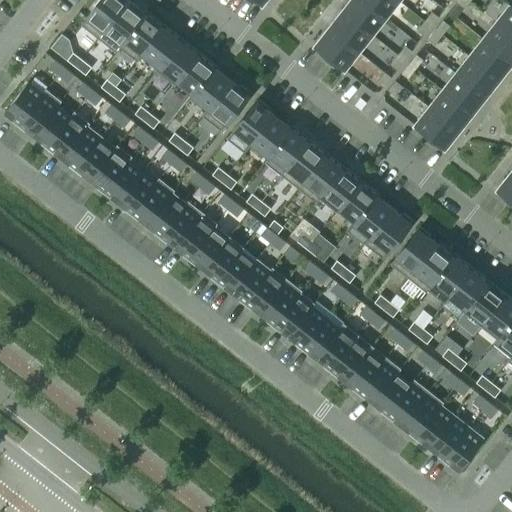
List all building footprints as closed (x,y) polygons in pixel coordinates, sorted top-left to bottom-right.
[(96,6),(81,24),(99,38),(129,0),(128,0),(97,0),(94,4),(96,6)] [(129,0),(99,38),(116,52),(120,48),(119,47),(147,12),(146,11),(145,13),(129,0)] [(362,0),(349,0),(341,10),(371,34),(385,17),(362,0)] [(397,0),(362,0),(385,17),(398,0),(397,0)] [(467,0),(455,0),(457,2),(464,8),(469,1),(467,0)] [(511,6),(509,4),(495,22),(511,34),(511,6)] [(341,10),(328,27),(358,51),(371,34),(341,10)] [(147,12),(119,47),(120,48),(137,61),(143,54),(142,53),(164,25),(147,12)] [(432,12),(424,21),(431,26),(438,17),(432,12)] [(443,20),(436,30),(442,35),(449,25),(443,20)] [(424,21),(417,30),(423,35),(431,26),(424,21)] [(511,34),(495,22),(482,39),(511,62),(511,61),(511,34)] [(164,25),(142,53),(143,54),(158,66),(159,66),(181,38),(164,25)] [(328,27),(314,45),(344,69),(358,51),(328,27)] [(436,30),(428,39),(435,44),(442,35),(436,30)] [(158,66),(155,69),(174,84),(177,80),(176,80),(198,52),(181,38),(159,66),(158,66)] [(482,39),(468,56),(498,79),(511,62),(482,39)] [(405,46),(398,55),(404,60),(411,51),(405,46)] [(73,52),(66,60),(76,67),(82,59),(73,52)] [(198,52),(176,80),(177,80),(192,92),(191,94),(192,95),(215,65),(198,52)] [(416,54),(409,64),(415,69),(422,59),(416,54)] [(398,55),(390,64),(397,69),(404,60),(398,55)] [(468,56),(455,73),(485,96),(498,79),(468,56)] [(54,59),(48,67),(58,75),(64,67),(54,59)] [(82,59),(76,67),(85,75),(92,67),(82,59)] [(409,64),(402,73),(408,78),(415,69),(409,64)] [(215,65),(192,95),(208,108),(209,108),(231,80),(214,68),(216,66),(215,65)] [(64,67),(58,75),(67,82),(74,74),(64,67)] [(385,72),(377,81),(383,86),(391,77),(385,72)] [(455,73),(442,90),(472,113),(485,96),(455,73)] [(107,79),(100,86),(110,94),(116,86),(107,79)] [(208,108),(202,115),(220,130),(248,94),(247,93),(249,92),(241,85),(239,87),(231,80),(209,108),(208,108)] [(83,81),(76,90),(86,97),(92,89),(83,81)] [(395,81),(388,90),(394,95),(402,85),(395,81)] [(27,83),(4,111),(20,123),(42,95),(41,94),(27,83)] [(116,86),(110,94),(119,101),(125,93),(116,86)] [(42,95),(20,123),(34,134),(56,106),(57,106),(61,101),(46,88),(41,94),(42,95)] [(92,89),(86,97),(95,105),(102,97),(92,89)] [(442,90),(428,106),(458,130),(472,113),(442,90)] [(256,100),(234,128),(252,143),(274,115),(265,108),(267,106),(259,99),(257,101),(256,100)] [(111,104),(105,112),(114,119),(121,111),(111,104)] [(141,105),(134,113),(144,121),(150,113),(141,105)] [(56,106),(34,134),(48,145),(70,117),(69,116),(57,106),(56,106)] [(428,106),(414,124),(444,148),(458,130),(428,106)] [(70,117),(48,145),(62,157),(87,124),(88,125),(90,123),(74,111),(69,116),(70,117)] [(121,111),(114,119),(124,127),(130,119),(121,111)] [(150,113),(144,121),(153,128),(159,120),(150,113)] [(274,115),(252,143),(269,156),(293,126),(292,125),(290,127),(274,115)] [(87,124),(62,157),(76,168),(102,135),(88,125),(87,124)] [(139,126),(133,134),(143,142),(149,134),(139,126)] [(293,126),(269,156),(270,157),(271,155),(286,167),(287,167),(310,139),(293,126)] [(174,132),(168,140),(178,147),(184,140),(174,132)] [(149,134),(143,142),(152,149),(158,141),(149,134)] [(102,135),(76,168),(90,179),(116,147),(115,146),(102,135)] [(286,167),(281,174),(298,188),(327,153),(310,139),(287,167),(286,167)] [(184,140),(178,147),(187,155),(193,147),(184,140)] [(116,147),(90,179),(104,190),(127,162),(128,162),(132,156),(116,144),(115,146),(116,147)] [(167,148),(161,156),(171,164),(177,156),(167,148)] [(327,153),(298,188),(316,202),(319,199),(318,198),(343,166),(327,153)] [(177,156),(171,164),(180,171),(187,163),(177,156)] [(127,162),(104,190),(119,201),(141,173),(128,162),(127,162)] [(218,166),(212,174),(221,182),(227,174),(218,166)] [(343,166),(318,198),(319,199),(336,212),(339,208),(338,208),(360,180),(343,166)] [(196,170),(189,179),(199,186),(205,178),(196,170)] [(511,172),(510,171),(496,189),(511,201),(511,172)] [(141,173),(119,201),(133,212),(155,184),(154,183),(141,173)] [(227,174),(221,182),(230,189),(237,181),(227,174)] [(155,184),(133,212),(147,223),(172,191),(173,192),(174,190),(159,177),(154,183),(155,184)] [(205,178),(199,186),(209,194),(215,186),(205,178)] [(360,180),(338,208),(339,208),(354,220),(353,222),(354,223),(377,193),(360,180)] [(172,191),(147,223),(161,235),(187,202),(186,202),(173,192),(172,191)] [(224,193),(218,201),(227,209),(234,201),(224,193)] [(252,193),(246,201),(255,208),(261,201),(252,193)] [(377,193),(354,223),(370,235),(371,236),(393,208),(377,195),(378,194),(377,193)] [(187,202),(161,235),(175,246),(202,212),(187,200),(186,202),(187,202)] [(234,201),(227,209),(237,216),(243,208),(234,201)] [(261,201),(255,208),(264,216),(271,208),(261,201)] [(370,235),(364,243),(383,258),(411,222),(409,221),(411,219),(403,213),(401,215),(393,208),(371,236),(370,235)] [(202,212),(175,246),(189,257),(215,225),(216,225),(217,223),(202,212)] [(252,215),(246,223),(256,231),(262,223),(252,215)] [(274,219),(268,227),(276,234),(277,235),(283,227),(274,219)] [(215,225),(189,257),(203,268),(229,236),(216,225),(215,225)] [(266,226),(260,234),(270,242),(276,234),(268,227),(266,226)] [(418,228),(390,264),(408,278),(436,242),(427,235),(429,234),(421,227),(419,229),(418,228)] [(303,233),(296,241),(306,249),(312,241),(303,233)] [(276,234),(270,242),(279,250),(286,242),(277,235),(276,234)] [(229,236),(203,268),(218,279),(240,251),(241,251),(244,248),(229,236)] [(312,241),(306,249),(315,256),(321,248),(312,241)] [(436,242),(408,278),(426,292),(427,290),(427,289),(455,254),(454,253),(452,255),(436,242)] [(290,245),(284,253),(293,261),(300,253),(290,245)] [(240,251),(218,279),(232,290),(254,262),(253,261),(241,251),(240,251)] [(455,254),(427,289),(427,290),(444,303),(450,296),(450,295),(472,267),(455,254)] [(254,262),(232,290),(246,301),(271,269),(270,268),(256,257),(253,261),(254,262)] [(309,260),(303,268),(312,275),(318,267),(309,260)] [(337,260),(330,268),(340,275),(346,267),(337,260)] [(271,269),(246,301),(260,313),(287,278),(272,267),(270,268),(271,269)] [(318,267),(312,275),(322,283),(328,275),(318,267)] [(346,267),(340,275),(349,283),(355,275),(346,267)] [(472,267),(450,295),(450,296),(467,309),(489,281),(472,267)] [(287,278),(260,313),(274,324),(299,292),(300,292),(302,290),(287,278)] [(467,309),(457,320),(474,334),(481,326),(480,325),(483,321),(484,322),(506,294),(489,281),(467,309)] [(337,282),(331,290),(340,298),(347,290),(337,282)] [(347,290),(340,298),(350,305),(356,297),(347,290)] [(299,292),(274,324),(288,335),(311,306),(312,307),(315,303),(300,292),(299,292)] [(380,294),(374,302),(383,309),(389,302),(380,294)] [(483,321),(480,325),(481,326),(496,338),(497,339),(511,320),(511,299),(506,294),(484,322),(483,321)] [(389,302),(383,309),(393,317),(399,309),(389,302)] [(366,305),(359,313),(369,320),(375,312),(366,305)] [(311,306),(288,335),(303,346),(325,318),(312,307),(311,306)] [(375,312),(369,320),(378,328),(385,320),(375,312)] [(325,318),(303,346),(317,357),(339,329),(338,328),(325,318)] [(496,338),(493,343),(510,356),(511,357),(511,355),(511,320),(497,339),(496,338)] [(414,321),(408,329),(417,336),(423,328),(414,321)] [(339,329),(317,357),(331,368),(357,334),(343,323),(338,328),(339,329)] [(394,327),(388,335),(397,342),(403,334),(394,327)] [(423,328),(417,336),(427,343),(433,336),(423,328)] [(357,334),(331,368),(345,379),(372,345),(357,334)] [(403,334),(397,342),(407,350),(413,342),(403,334)] [(372,345),(345,379),(359,391),(386,357),(372,345)] [(448,347),(442,355),(451,363),(457,355),(448,347)] [(422,349),(416,357),(425,365),(432,357),(422,349)] [(457,355),(451,363),(460,370),(467,362),(457,355)] [(386,357),(359,391),(373,402),(395,373),(396,374),(401,368),(386,357)] [(432,357),(425,365),(435,372),(441,364),(432,357)] [(450,371),(444,380),(454,387),(460,379),(450,371)] [(395,373),(373,402),(387,413),(410,384),(409,384),(396,374),(395,373)] [(482,374),(476,382),(485,390),(491,382),(482,374)] [(410,384),(387,413),(401,424),(428,390),(413,378),(409,384),(410,384)] [(460,379),(454,387),(463,395),(470,386),(460,379)] [(491,382),(485,390),(494,397),(501,389),(491,382)] [(428,390),(401,424),(415,435),(441,403),(442,404),(443,402),(428,390)] [(479,394),(472,402),(482,409),(488,401),(479,394)] [(488,401),(482,409),(491,417),(498,409),(488,401)] [(441,403),(415,435),(430,446),(455,414),(442,404),(441,403)] [(455,414),(430,446),(444,457),(469,425),(455,414)] [(469,425),(444,457),(459,469),(484,437),(469,425)]
